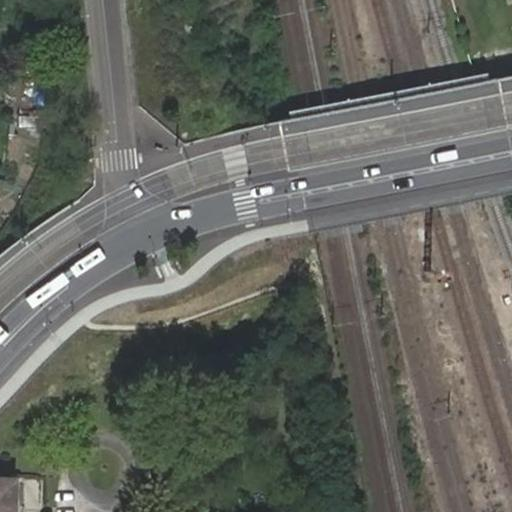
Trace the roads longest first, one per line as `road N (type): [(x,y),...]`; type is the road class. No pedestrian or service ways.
road 1 (tertiary): [(143,234),(299,190),(511,149)]
road 2 (residential): [(100,0),(117,160),(143,234)]
road 3 (tertiary): [(0,346),(54,293),(143,234)]
